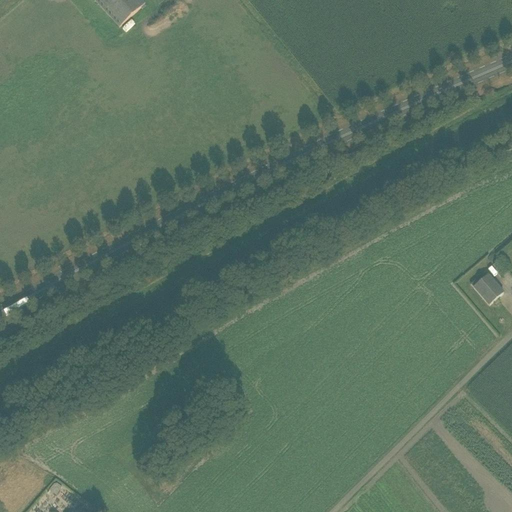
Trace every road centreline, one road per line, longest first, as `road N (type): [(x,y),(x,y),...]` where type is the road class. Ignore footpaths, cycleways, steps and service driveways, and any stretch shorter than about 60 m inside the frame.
road 1 (primary): [(0,315),(303,155),(511,61)]
road 2 (unclassified): [(335,511),(511,335)]
